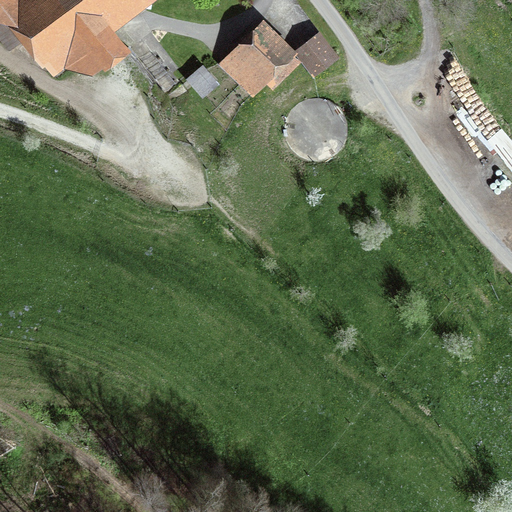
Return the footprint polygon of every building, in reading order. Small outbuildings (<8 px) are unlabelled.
[(0,0),(0,17),(7,13),(45,62),(92,72),(123,48),(101,20),(126,0),(136,0),(141,6),(149,0),(0,0)] [(337,54),(318,31),(294,50),(312,73),(337,54)] [(264,71),(284,53),(265,32),(227,67),(251,93),(269,76),(264,71)] [(200,68),(190,77),(202,92),(213,84),(200,68)] [(464,102),(501,151),(511,143),(511,134),(480,90),(464,102)]
